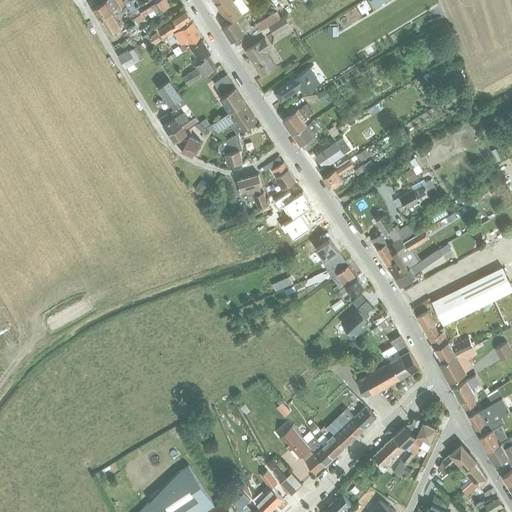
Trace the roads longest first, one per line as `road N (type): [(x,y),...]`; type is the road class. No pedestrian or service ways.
road 1 (residential): [(83,0),(184,157),(238,174),(289,146)]
road 2 (tertiary): [(441,375),(289,146)]
road 3 (tertiary): [(299,511),(441,375)]
road 4 (tertiary): [(289,146),(194,0)]
